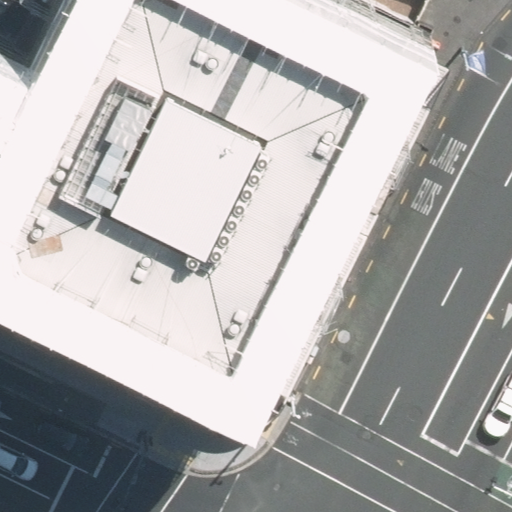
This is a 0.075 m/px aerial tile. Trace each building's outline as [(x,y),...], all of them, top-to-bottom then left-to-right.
[(0,0),(0,145),(68,0),(0,0)] [(68,0),(0,145),(0,257),(233,372),(240,376),(244,370),(405,40),(408,36),(332,0),(68,0)] [(288,392),(449,62),(405,40),(244,370),(288,392)] [(0,312),(211,417),(233,372),(0,257),(0,312)] [(279,407),(288,392),(244,370),(240,376),(233,372),(211,417),(227,423),(234,425),(242,426),(255,424),(271,415),(279,407)]
